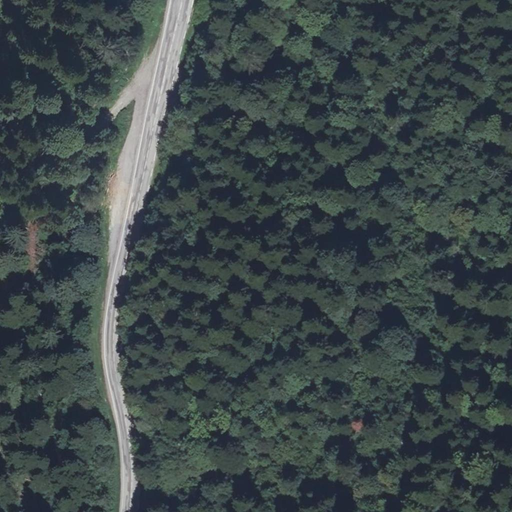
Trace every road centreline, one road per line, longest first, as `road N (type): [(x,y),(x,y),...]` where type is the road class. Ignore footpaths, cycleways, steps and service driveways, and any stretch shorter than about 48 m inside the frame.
road 1 (secondary): [(182,0),(112,338),(133,455),(131,511)]
road 2 (track): [(212,0),(98,130),(68,140),(0,117)]
